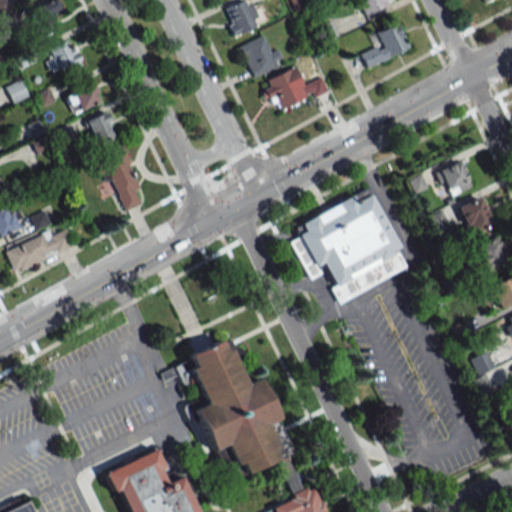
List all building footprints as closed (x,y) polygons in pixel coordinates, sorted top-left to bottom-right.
[(241,0),(220,10),(233,36),(259,22),(247,0),(241,0)] [(354,0),(362,15),(385,4),(382,0),(354,0)] [(374,32),(379,44),(358,52),(363,66),(407,49),(396,23),(374,32)] [(250,76),(280,62),(274,49),(270,51),(263,35),(237,47),(250,76)] [(44,62),(49,71),(56,67),(62,77),(82,65),(66,38),(47,49),(52,58),(44,62)] [(325,91),(320,77),(300,85),(293,67),(261,80),(273,112),(325,91)] [(26,96),(19,79),(3,86),(11,103),(26,96)] [(63,95),(71,113),(98,101),(90,83),(63,95)] [(84,121),(96,148),(116,139),(104,112),(84,121)] [(91,162),(98,181),(109,177),(121,210),(142,202),(123,150),(91,162)] [(444,197),(468,186),(456,160),(432,171),(444,197)] [(411,193),(424,188),(418,174),(405,179),(411,193)] [(362,186),(397,247),(392,249),(401,265),(335,302),(327,287),(332,284),(319,261),(312,265),(291,226),(362,186)] [(487,221),(477,196),(454,205),(465,230),(487,221)] [(0,234),(16,227),(6,205),(0,207),(0,234)] [(424,217),(433,235),(447,228),(438,210),(424,217)] [(46,222),(41,211),(28,217),(34,228),(46,222)] [(3,250),(11,271),(72,247),(64,226),(3,250)] [(503,262),(494,236),(471,245),(480,270),(503,262)] [(496,308),(511,300),(511,275),(511,274),(486,287),(496,308)] [(185,342),(189,351),(185,353),(187,358),(177,363),(181,371),(187,369),(199,395),(184,403),(192,420),(196,419),(227,483),(274,460),(284,455),(291,453),(255,377),(243,382),(227,348),(223,350),(217,338),(211,342),(206,332),(185,342)] [(477,377),(472,379),(479,391),(488,386),(481,373),(492,367),(483,351),(467,360),(477,377)] [(152,448),(161,467),(157,469),(164,483),(178,476),(194,511),(124,511),(115,491),(109,494),(99,472),(152,448)] [(271,508),(273,511),(290,511),(292,511),(321,511),(321,510),(322,510),(318,500),(316,501),(310,487),(305,489),(303,486),(299,488),(284,455),(274,460),(291,497),(287,499),(288,500),(271,508)] [(0,511),(29,511),(24,501),(0,511)]
